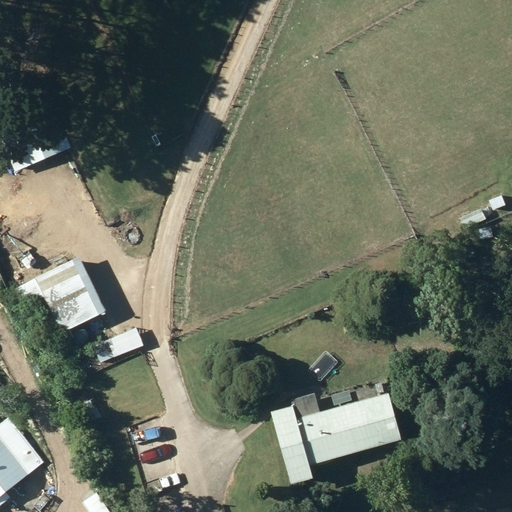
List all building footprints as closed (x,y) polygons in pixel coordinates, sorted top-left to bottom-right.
[(57,107),(1,130),(18,172),(74,150),(57,107)] [(482,207),(460,217),(465,228),(486,218),(482,207)] [(106,309),(78,256),(38,277),(66,330),(106,309)] [(101,362),(145,344),(137,326),(94,344),(101,362)] [(471,365),(471,374),(480,374),(480,364),(471,365)] [(311,463),(403,437),(390,392),(320,412),(315,393),(291,399),(293,405),(272,412),(292,482),(315,475),(311,463)] [(80,404),(90,423),(103,416),(94,397),(80,404)] [(0,424),(0,495),(42,463),(7,419),(0,424)] [(91,506),(94,511),(108,511),(102,500),(91,506)]
